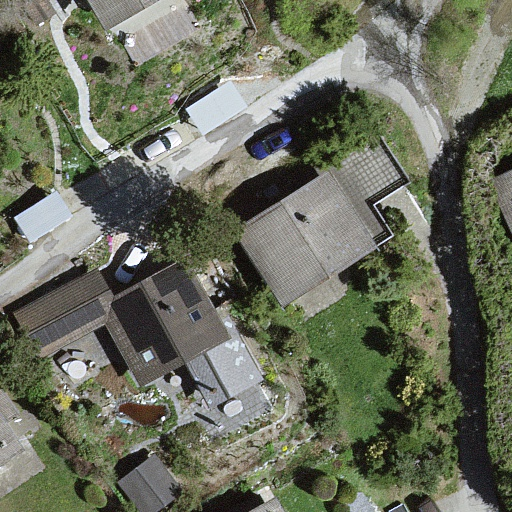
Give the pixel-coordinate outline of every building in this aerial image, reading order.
[(91,0),(115,36),(176,0),(91,0)] [(334,173),(233,233),(275,308),(377,247),(334,173)] [(511,175),(498,181),(511,213),(511,175)] [(230,342),(187,264),(97,308),(140,388),(230,342)] [(0,405),(0,468),(28,449),(0,405)] [(281,511),(272,496),(243,511),(281,511)]
